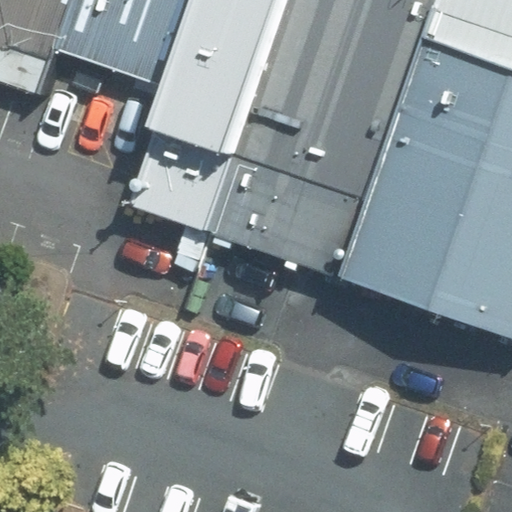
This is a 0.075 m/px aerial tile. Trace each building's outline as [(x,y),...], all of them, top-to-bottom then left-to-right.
[(0,0),(0,51),(4,48),(54,55),(71,0),(0,0)] [(198,0),(71,0),(54,55),(166,92),(198,0)] [(284,0),(198,0),(166,92),(126,210),(202,236),(284,0)] [(426,16),(378,0),(284,0),(202,236),(335,279),(426,16)] [(511,44),(426,16),(335,279),(511,340),(511,44)]
